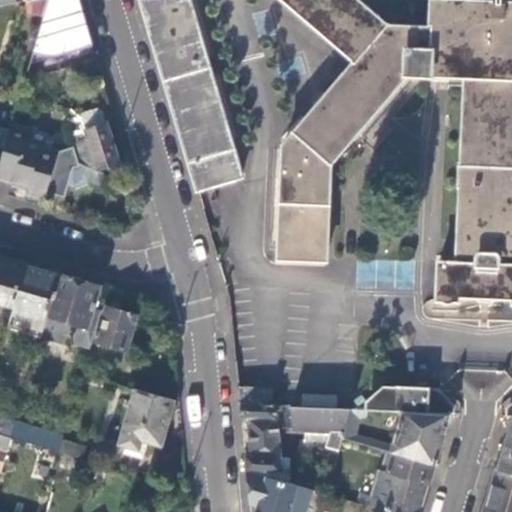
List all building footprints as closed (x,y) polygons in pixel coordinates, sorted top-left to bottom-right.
[(43,16),(47,0),(30,0),(26,1),(23,10),(43,16)] [(88,37),(77,0),(47,0),(43,16),(28,66),(91,47),(88,37)] [(139,0),(196,190),(240,176),(187,0),(139,0)] [(494,0),(494,4),(464,2),(463,0),(431,0),(429,30),(386,28),(352,0),(281,0),(354,64),(283,147),(278,260),(326,261),(328,166),(404,76),(449,78),(463,79),(458,239),(457,264),(438,263),(436,301),(457,300),(458,297),(511,299),(511,4),(499,4),(499,0),(494,0)] [(95,108),(77,115),(71,120),(72,147),(76,156),(79,162),(98,168),(118,163),(106,123),(104,123),(100,110),(95,108)] [(29,131),(11,125),(9,131),(0,162),(0,178),(28,186),(26,193),(45,198),(47,190),(58,194),(68,159),(70,154),(25,141),(29,131)] [(0,162),(9,131),(0,128),(0,162)] [(74,164),(79,162),(68,159),(58,194),(65,195),(68,185),(74,164)] [(86,179),(96,182),(100,170),(98,168),(79,162),(74,164),(68,185),(72,187),(86,179)] [(402,285),(396,256),(355,265),(361,293),(402,285)] [(27,265),(0,257),(0,304),(13,308),(27,265)] [(59,275),(27,265),(13,308),(12,312),(34,319),(31,328),(42,332),(59,275)] [(100,286),(59,275),(42,332),(41,336),(40,337),(66,345),(71,342),(90,348),(101,311),(93,308),(100,286)] [(96,344),(127,353),(138,316),(107,307),(96,344)] [(238,387),(240,404),(273,406),(274,389),(238,387)] [(402,411),(449,413),(454,413),(455,407),(438,390),(403,388),(384,387),(376,395),(368,403),(368,410),(372,410),(402,411)] [(162,448),(175,402),(135,390),(118,446),(140,453),(143,442),(162,448)] [(303,407),(338,408),(339,397),(304,395),(303,407)] [(246,456),(247,470),(288,482),(289,457),(280,457),(278,428),(275,406),(273,406),(240,404),(242,419),(247,418),(252,455),(246,456)] [(342,438),(350,409),(338,408),(303,407),(275,406),(278,428),(304,429),(326,430),(325,445),(339,450),(342,438)] [(29,412),(19,409),(16,420),(16,422),(25,425),(29,412)] [(434,465),(449,413),(402,411),(392,446),(355,435),(358,420),(361,414),(372,415),(372,410),(368,410),(350,409),(342,438),(393,453),(434,465)] [(511,415),(495,468),(511,473),(511,415)] [(0,434),(11,438),(16,422),(16,420),(7,417),(5,424),(0,422),(0,434)] [(25,425),(16,422),(11,438),(59,452),(63,440),(64,437),(25,425)] [(0,471),(1,471),(11,438),(0,434),(0,471)] [(299,439),(297,454),(310,459),(313,441),(299,439)] [(87,448),(63,440),(59,452),(83,459),(87,448)] [(387,511),(420,511),(434,465),(393,453),(388,471),(381,468),(369,506),(376,508),(387,511)] [(511,511),(511,473),(495,468),(482,511),(511,511)]
